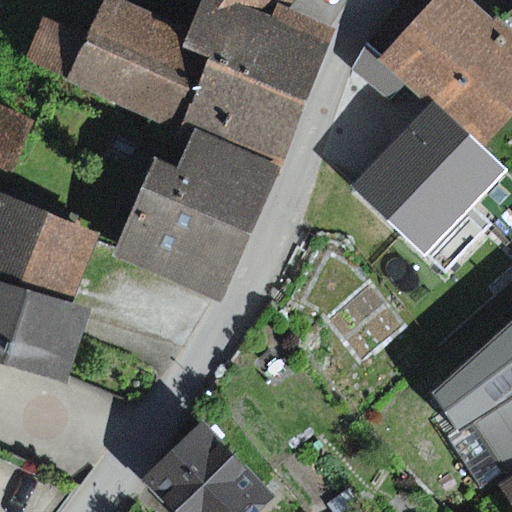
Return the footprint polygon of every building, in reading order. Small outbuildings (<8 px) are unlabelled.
[(114,0),(96,39),(51,22),(31,63),(72,82),(70,85),(187,134),(221,64),(196,52),(202,37),(114,0)] [(196,52),(221,64),(187,134),(182,144),(198,152),(205,135),(289,173),(345,34),(292,12),(286,10),(281,23),(214,0),(202,37),(196,52)] [(213,0),(214,0),(281,23),(286,10),(292,12),(302,0),(213,0)] [(404,0),(368,43),(388,61),(386,64),(432,107),(442,97),(496,146),(511,128),(511,29),(506,24),(501,20),(498,25),(471,0),(404,0)] [(432,107),(354,189),(428,260),(511,178),(511,160),(496,146),(442,97),(432,107)] [(40,124),(0,108),(0,175),(16,182),(40,124)] [(289,173),(205,135),(198,152),(188,174),(164,164),(121,260),(228,308),(289,173)] [(0,283),(79,308),(106,239),(0,193),(0,283)] [(79,308),(0,283),(0,365),(72,388),(96,314),(79,308)] [(511,336),(445,396),(470,435),(478,432),(510,485),(511,483),(511,336)] [(271,511),(282,502),(207,426),(147,485),(173,511),(271,511)]
